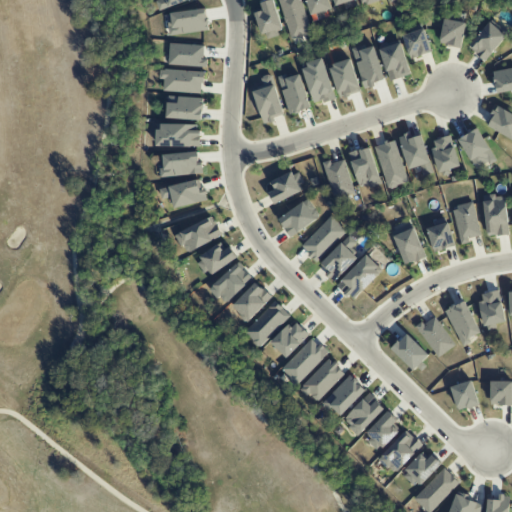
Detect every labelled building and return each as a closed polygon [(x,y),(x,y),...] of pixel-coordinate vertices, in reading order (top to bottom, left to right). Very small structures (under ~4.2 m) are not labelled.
[(193,0),(161,0),(156,2),(159,11),(193,0)] [(274,0),(261,3),(263,12),(256,13),(261,35),(282,30),(275,0),(274,0)] [(312,33),(301,0),(279,0),(291,39),(312,33)] [(306,0),(311,16),(332,10),(329,0),(306,0)] [(169,36),(208,32),(206,9),(170,13),(172,26),(168,27),(169,36)] [(461,48),(466,24),(445,19),(439,44),(461,48)] [(484,62),(507,38),(491,23),(468,47),(484,62)] [(404,35),(409,59),(430,54),(425,30),(404,35)] [(207,67),(207,58),(204,58),(204,45),(169,44),(168,66),(207,67)] [(388,81),(410,76),(402,44),(381,48),(388,81)] [(364,88),(385,82),(374,45),(353,51),(364,88)] [(314,106),(336,99),(324,60),(302,66),(314,106)] [(362,91),(351,60),(330,67),(341,99),(362,91)] [(498,95),(511,91),(511,67),(492,73),(498,95)] [(163,93),(203,94),(204,72),(159,70),(159,79),(164,80),(163,93)] [(278,77),(289,115),(311,109),(301,74),(288,78),(286,75),(278,77)] [(273,85),(270,75),(260,78),(263,88),(273,85)] [(262,125),(275,122),(274,116),(283,114),(277,86),(255,91),(262,125)] [(166,119),(203,121),(203,99),(178,98),(178,103),(167,103),(166,119)] [(511,113),(496,107),(487,129),(511,139),(511,113)] [(199,148),(200,127),(156,125),(156,147),(199,148)] [(496,159),(478,129),(458,140),(477,171),(496,159)] [(410,140),(408,134),(398,138),(409,170),(431,163),(422,136),(410,140)] [(461,167),(450,136),(430,143),(441,173),(461,167)] [(408,183),(396,141),(375,147),(387,189),(408,183)] [(382,183),(369,148),(349,155),(361,190),(382,183)] [(202,175),(201,153),(163,154),(164,169),(160,169),(160,177),(202,175)] [(323,163),(335,199),(355,193),(344,160),(332,164),(331,161),(323,163)] [(265,185),(274,205),(301,192),(292,173),(265,185)] [(159,188),(161,200),(172,198),(174,208),(206,202),(202,181),(159,188)] [(484,197),(486,237),(508,236),(506,196),(484,197)] [(289,237),(320,220),(310,201),(278,217),(289,237)] [(480,236),(474,204),(453,208),(461,245),(470,244),(469,239),(480,236)] [(176,235),(186,255),(222,237),(213,217),(176,235)] [(316,261),(345,230),(331,217),(301,248),(316,261)] [(455,247),(448,223),(427,230),(434,253),(455,247)] [(395,235),(404,266),(425,259),(416,229),(395,235)] [(321,265),(328,272),(326,275),(335,283),(358,258),(350,251),(357,243),(349,236),(321,265)] [(197,261),(209,278),(238,258),(230,247),(224,251),(220,245),(197,261)] [(337,286),(353,302),(383,271),(367,255),(337,286)] [(253,279),(239,263),(210,289),(225,305),(253,279)] [(232,308),(248,323),(272,298),(256,282),(232,308)] [(487,331),(498,328),(497,325),(506,322),(498,291),(478,296),(487,331)] [(245,334),(260,348),(290,316),(276,301),(245,334)] [(479,335),(467,302),(447,309),(461,347),(472,343),(470,338),(479,335)] [(438,358),(456,346),(434,316),(417,328),(438,358)] [(286,358),(310,337),(295,321),(271,343),(286,358)] [(392,350),(415,372),(429,356),(407,334),(392,350)] [(328,353),(312,338),(281,370),(297,386),(328,353)] [(301,388),(316,403),(346,374),(330,359),(301,388)] [(340,418),(367,391),(351,375),(324,402),(340,418)] [(480,405),(472,381),(451,388),(459,412),(480,405)] [(491,382),(491,406),(511,405),(511,382),(491,382)] [(386,410),(371,394),(343,420),(358,436),(386,410)] [(399,431),(394,426),(399,421),(390,412),(364,439),(379,453),(399,431)] [(423,448),(408,432),(379,458),(394,475),(423,448)] [(418,488),(442,465),(433,455),(429,459),(424,454),(404,473),(418,488)] [(428,511),(432,511),(459,483),(444,468),(415,500),(428,511)] [(450,511),(480,511),(483,504),(465,500),(467,494),(456,491),(450,511)] [(509,511),(510,496),(499,495),(498,500),(487,500),(486,511),(509,511)]
